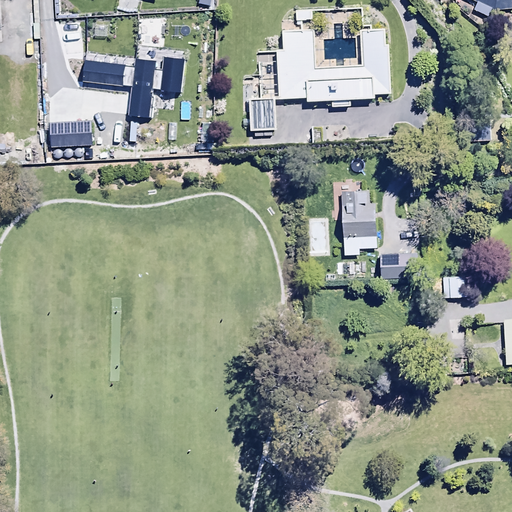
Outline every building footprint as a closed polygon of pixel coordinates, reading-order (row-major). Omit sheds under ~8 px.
[(511,0),(467,0),(476,4),(472,12),(488,20),(492,12),(511,10),(511,0)] [(354,60),(322,61),(322,33),(282,34),(282,52),(277,52),(278,102),(307,102),(307,105),(332,105),(332,110),(351,109),(351,103),(375,102),(375,97),(389,97),(388,48),(384,48),(384,32),(362,32),(363,71),(354,71),(354,60)] [(274,101),(249,102),(250,133),(275,132),(274,101)] [(367,194),(340,195),(343,259),(359,258),(359,252),(377,251),(375,207),(368,207),(367,194)] [(413,256),(379,256),(379,282),(413,281),(413,256)] [(466,279),(442,280),(443,302),(467,301),(466,279)] [(511,368),(511,322),(502,323),(504,369),(511,368)] [(450,350),(449,324),(424,325),(425,351),(450,350)]
